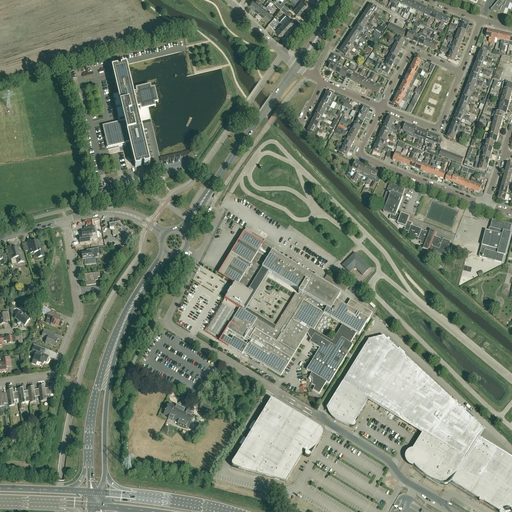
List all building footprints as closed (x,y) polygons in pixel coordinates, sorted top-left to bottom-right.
[(257,0),(256,0),(255,2),(252,0),(251,0),(248,5),(253,9),(259,1),(257,0)] [(253,9),(258,12),(262,7),(260,5),(263,0),(262,0),(259,0),(259,1),(253,9)] [(277,6),(280,9),(282,6),(284,4),(286,2),(283,0),(282,0),(280,3),(277,6)] [(307,5),(301,0),(300,0),(297,0),(297,1),(295,0),(290,0),(291,0),(292,1),(302,9),(304,7),(305,8),(306,8),(307,6),(307,5)] [(404,0),(397,0),(396,2),(397,2),(395,5),(393,9),(396,10),(397,8),(398,8),(400,4),(402,5),(404,0)] [(498,0),(495,5),(506,9),(507,10),(510,4),(511,5),(508,3),(499,0),(498,0)] [(290,3),(295,7),(293,10),(299,14),(302,9),(292,1),(290,3)] [(416,4),(410,1),(408,8),(407,10),(406,10),(405,14),(407,15),(408,13),(409,13),(411,9),(413,10),(416,4)] [(264,9),(262,7),(258,12),(263,16),(267,11),(268,9),(270,6),(268,4),(264,9)] [(422,6),(416,4),(413,10),(416,11),(414,16),(415,16),(414,18),(416,19),(422,6)] [(377,17),(379,18),(380,16),(377,14),(377,13),(375,12),(376,9),(371,5),(367,11),(377,17)] [(490,10),(503,15),(505,9),(507,10),(506,9),(495,5),(490,10)] [(424,15),(427,9),(422,6),(416,19),(418,20),(420,17),(418,16),(419,13),(424,15)] [(433,12),(427,9),(424,15),(430,18),(433,12)] [(271,14),(267,11),(263,16),(267,20),(271,14)] [(377,17),(367,11),(364,16),(370,19),(371,17),(374,19),(375,18),(378,20),(379,18),(377,17)] [(435,20),(438,14),(433,12),(430,18),(435,20)] [(444,17),(438,14),(435,20),(441,23),(444,17)] [(370,19),(364,16),(360,21),(369,26),(372,29),(374,26),(370,24),(372,21),(370,19)] [(291,25),(293,23),(292,22),(287,17),(283,21),(288,26),(290,24),(291,25)] [(444,17),(441,23),(447,26),(450,19),(444,17)] [(276,20),(275,20),(273,19),(268,24),(272,28),(275,25),(277,28),(275,30),(280,35),(281,35),(283,34),(283,33),(282,32),(284,30),(275,22),(276,20)] [(283,21),(281,24),(277,19),(275,20),(276,20),(275,22),(284,30),(288,26),(283,21)] [(369,26),(360,21),(357,26),(363,30),(364,27),(367,29),(369,26)] [(458,27),(451,24),(448,30),(451,31),(452,30),(453,28),(456,29),(459,30),(466,33),(467,30),(468,30),(469,27),(468,27),(468,26),(459,23),(458,27)] [(354,31),(365,39),(367,37),(363,35),(364,34),(361,32),(363,30),(357,26),(354,31)] [(412,41),(415,35),(418,28),(416,27),(414,31),(412,30),(411,33),(409,32),(407,38),(412,41)] [(421,30),(420,34),(419,33),(418,36),(415,35),(412,41),(418,44),(424,31),(421,30)] [(466,33),(459,30),(457,36),(463,38),(466,33)] [(361,38),(364,40),(365,39),(354,31),(350,36),(356,40),(358,42),(360,39),(361,38)] [(424,31),(418,44),(424,46),(426,40),(428,37),(425,36),(427,32),(424,31)] [(499,34),(493,32),(491,43),(491,44),(494,45),(495,39),(498,40),(499,34)] [(356,40),(350,36),(347,41),(353,45),(359,49),(360,47),(357,45),(357,44),(354,43),(356,40)] [(463,38),(457,36),(455,42),(461,44),(463,38)] [(389,41),(393,43),(396,44),(402,47),(405,42),(398,39),(397,42),(394,40),(393,41),(390,39),(389,41)] [(452,47),(459,50),(461,44),(455,42),(452,40),(448,39),(447,41),(451,43),(450,43),(454,45),(452,47)] [(426,40),(424,46),(429,49),(432,43),(426,40)] [(353,45),(347,41),(343,46),(349,50),(352,52),(354,49),(357,51),(359,49),(353,45)] [(432,43),(429,49),(435,51),(438,45),(432,43)] [(366,51),(370,55),(377,48),(373,44),(366,51)] [(402,47),(396,44),(393,50),(399,53),(402,47)] [(346,56),(349,50),(343,46),(340,52),(346,56)] [(445,47),(442,46),(440,52),(447,54),(446,55),(449,56),(448,59),(455,62),(457,56),(450,53),(447,52),(444,51),(445,48),(445,47)] [(450,53),(457,56),(459,50),(452,47),(451,50),(448,49),(448,50),(445,48),(444,51),(447,52),(450,53)] [(393,50),(390,55),(396,58),(399,53),(393,50)] [(489,58),(486,57),(487,54),(481,51),(478,57),(491,62),(492,60),(489,58)] [(370,69),(378,55),(374,53),(366,67),(370,69)] [(333,61),(332,63),(329,69),(335,72),(338,66),(335,64),(336,62),(339,63),(341,59),(342,58),(333,54),(329,59),(333,61)] [(396,58),(390,55),(387,61),(393,64),(396,58)] [(476,63),(483,65),(484,63),(486,64),(487,63),(490,65),(491,62),(478,57),(476,63)] [(423,70),(418,68),(421,62),(415,59),(412,65),(423,70)] [(379,61),(378,63),(390,70),(393,64),(387,61),(386,63),(383,62),(382,63),(379,61)] [(380,67),(377,73),(381,75),(383,72),(388,75),(390,70),(378,63),(377,65),(380,67)] [(485,69),(482,68),(483,65),(476,63),(474,68),(480,71),(487,73),(490,75),(491,73),(484,70),(485,69)] [(340,75),(345,78),(352,65),(350,64),(348,68),(350,69),(349,71),(343,69),(340,75)] [(117,67),(112,68),(117,93),(112,94),(117,115),(119,115),(121,122),(102,126),(105,137),(104,137),(106,148),(118,145),(118,147),(126,145),(126,143),(129,142),(135,167),(141,166),(141,165),(144,164),(144,165),(150,164),(139,118),(137,118),(135,111),(137,111),(136,107),(140,106),(141,110),(155,106),(155,103),(158,102),(155,87),(151,88),(150,85),(136,88),(137,92),(133,93),(126,65),(120,66),(121,67),(118,68),(117,67)] [(352,65),(345,78),(351,81),(354,74),(351,73),(353,70),(352,70),(354,66),(352,65)] [(423,70),(412,65),(409,70),(416,74),(418,75),(420,71),(422,72),(423,70)] [(335,72),(340,75),(343,69),(338,66),(335,72)] [(472,74),(478,77),(479,74),(483,75),(483,74),(486,76),(487,73),(480,71),(474,68),(473,71),(472,71),(471,73),(472,74)] [(416,74),(409,70),(407,76),(413,79),(416,74)] [(360,77),(354,74),(351,81),(356,83),(360,77)] [(469,80),(483,85),(484,83),(480,81),(477,79),(478,77),(472,74),(469,80)] [(416,80),(413,79),(407,76),(404,81),(413,86),(416,80)] [(76,101),(82,100),(76,77),(70,78),(76,101)] [(365,80),(360,77),(356,83),(362,86),(365,80)] [(365,88),(367,89),(370,83),(365,80),(362,86),(362,87),(362,88),(364,89),(365,89),(365,88)] [(482,88),(483,85),(469,80),(467,86),(474,88),(476,83),(479,84),(478,86),(482,88)] [(413,86),(404,81),(401,87),(407,90),(410,91),(413,86)] [(376,86),(370,83),(367,89),(373,92),(376,86)] [(377,86),(376,86),(373,92),(375,93),(375,94),(377,95),(378,95),(382,89),(381,89),(382,88),(380,87),(379,88),(377,86)] [(465,91),(472,94),(478,96),(479,94),(473,91),(474,88),(467,86),(465,91)] [(407,90),(401,87),(399,92),(405,95),(407,90)] [(511,91),(504,89),(503,95),(511,97),(511,92),(511,91)] [(478,96),(472,94),(465,91),(463,97),(469,100),(470,97),(473,98),(474,98),(477,99),(478,96)] [(325,96),(324,98),(330,101),(333,103),(335,100),(332,99),(333,96),(327,93),(326,92),(325,93),(324,95),(324,96),(325,96)] [(408,100),(403,98),(405,95),(399,92),(396,98),(404,102),(407,103),(408,100)] [(462,100),(461,103),(474,108),(474,106),(471,104),(468,103),(469,100),(463,97),(462,97),(461,98),(461,99),(461,100),(462,100)] [(330,101),(324,98),(321,104),(327,107),(330,109),(333,103),(330,101)] [(402,108),(404,102),(396,98),(393,103),(402,108)] [(473,110),(474,108),(461,103),(458,109),(465,111),(467,106),(470,107),(469,109),(473,110)] [(319,109),(325,113),(331,116),(333,113),(329,111),(330,109),(327,107),(321,104),(319,109)] [(507,109),(500,107),(498,112),(504,114),(506,115),(507,109)] [(322,118),(323,115),(326,117),(327,116),(330,118),(331,116),(325,113),(319,109),(316,115),(322,118)] [(362,109),(360,114),(366,117),(369,112),(362,109)] [(458,109),(456,114),(469,119),(470,117),(467,116),(467,115),(464,114),(465,111),(458,109)] [(354,118),(363,123),(366,117),(360,114),(356,112),(355,115),(356,116),(354,118)] [(503,120),(504,114),(498,112),(496,112),(494,118),(503,120)] [(462,119),(465,121),(468,122),(469,119),(456,114),(454,120),(461,123),(462,119)] [(322,118),(316,115),(313,120),(319,123),(322,118)] [(386,123),(392,126),(395,120),(388,117),(386,123)] [(348,122),(351,124),(354,125),(360,128),(363,123),(354,118),(353,122),(349,120),(348,122)] [(319,123),(313,120),(310,126),(317,129),(319,123)] [(452,126),(458,128),(465,131),(466,128),(462,127),(462,126),(460,125),(461,123),(454,120),(452,126)] [(392,126),(386,123),(383,128),(390,131),(392,126)] [(489,129),(500,132),(501,126),(493,124),(490,123),(489,128),(489,129)] [(354,125),(351,124),(350,126),(349,129),(352,130),(351,131),(357,134),(360,128),(354,125)] [(409,133),(411,127),(405,125),(404,127),(402,126),(401,131),(403,132),(403,131),(406,132),(405,135),(405,136),(404,139),(406,140),(409,133)] [(317,129),(310,126),(308,131),(316,136),(318,132),(322,134),(323,132),(319,130),(317,129)] [(465,131),(458,128),(452,126),(450,132),(456,134),(457,132),(460,132),(464,133),(465,131)] [(342,133),(346,135),(355,139),(357,134),(351,131),(350,133),(347,131),(347,132),(344,131),(344,130),(338,127),(336,130),(343,133),(342,133)] [(417,129),(411,127),(409,133),(406,140),(405,143),(408,144),(410,137),(412,134),(414,135),(417,129)] [(390,131),(383,128),(381,134),(387,137),(388,134),(391,135),(392,132),(390,131)] [(417,140),(415,143),(414,146),(417,147),(419,141),(420,138),(422,131),(417,129),(414,135),(418,137),(416,140),(417,140)] [(500,132),(489,129),(488,130),(489,131),(491,132),(490,135),(498,137),(500,132)] [(426,140),(428,134),(422,131),(420,138),(419,141),(417,147),(420,148),(421,146),(420,146),(423,139),(426,140)] [(447,137),(448,137),(447,137),(454,140),(456,134),(450,132),(449,134),(448,134),(447,134),(446,136),(447,137)] [(352,145),(355,139),(346,135),(342,133),(341,136),(344,137),(347,139),(346,142),(352,145)] [(387,137),(381,134),(378,140),(385,142),(387,137)] [(431,142),(434,136),(428,134),(426,140),(425,143),(428,144),(427,147),(429,148),(431,142)] [(484,140),(486,140),(488,141),(494,143),(496,143),(498,137),(490,135),(487,134),(486,137),(485,136),(484,140)] [(440,138),(434,136),(431,142),(429,148),(432,149),(434,143),(438,144),(437,146),(439,148),(442,141),(439,140),(440,138)] [(383,145),(385,142),(378,140),(376,145),(388,151),(391,152),(392,152),(393,150),(386,147),(386,146),(383,145)] [(485,146),(493,149),(494,143),(488,141),(486,140),(485,146)] [(349,150),(352,145),(346,142),(344,145),(342,143),(342,144),(341,146),(343,147),(349,150)] [(347,156),(349,150),(343,147),(341,146),(337,144),(335,147),(342,150),(340,153),(339,152),(338,155),(344,157),(345,155),(347,156)] [(388,151),(376,145),(373,151),(380,154),(381,151),(384,152),(387,153),(386,156),(388,158),(391,159),(394,153),(392,152),(391,152),(388,151)] [(485,146),(483,152),(491,155),(493,149),(485,146)] [(491,155),(483,152),(479,151),(478,157),(482,158),(490,160),(491,160),(492,157),(490,157),(491,155)] [(190,152),(162,158),(163,162),(191,156),(190,152)] [(409,160),(406,159),(404,165),(409,167),(413,158),(414,155),(412,154),(409,160)] [(398,163),(401,157),(395,155),(393,161),(398,163)] [(406,159),(401,157),(398,163),(404,165),(406,159)] [(421,164),(417,163),(415,169),(421,171),(424,162),(422,161),(421,164)] [(358,171),(361,165),(359,164),(359,163),(356,162),(356,163),(355,163),(354,165),(351,164),(346,176),(349,177),(352,171),(354,172),(354,173),(351,180),(353,181),(358,171)] [(479,170),(486,172),(488,166),(480,164),(479,170)] [(367,168),(361,165),(358,171),(353,181),(356,183),(359,176),(362,177),(367,168)] [(432,168),(429,167),(426,174),(432,176),(436,166),(433,165),(432,168)] [(364,182),(366,183),(372,171),(367,168),(362,177),(366,179),(364,182)] [(374,189),(377,183),(374,182),(378,173),(372,171),(366,183),(369,184),(371,181),(373,182),(372,185),(371,188),(372,188),(374,189)] [(445,174),(440,171),(437,178),(443,180),(445,174)] [(459,179),(456,186),(459,187),(460,186),(462,187),(464,181),(459,179)] [(470,183),(468,189),(473,191),(477,182),(471,180),(470,183)] [(479,193),(480,189),(483,190),(484,187),(482,186),(482,185),(482,184),(477,182),(473,191),(479,193)] [(395,217),(397,214),(403,197),(402,196),(405,189),(390,183),(380,209),(384,210),(383,213),(391,215),(395,217)] [(507,195),(499,193),(498,199),(505,201),(507,195)] [(408,222),(410,217),(409,217),(409,218),(407,217),(408,215),(404,214),(403,215),(401,215),(402,214),(401,214),(401,216),(397,214),(395,217),(391,215),(389,219),(398,223),(397,224),(399,225),(405,228),(404,231),(409,232),(408,234),(418,238),(418,241),(421,242),(420,244),(423,245),(422,249),(429,251),(431,251),(430,254),(437,257),(438,254),(445,257),(450,242),(443,239),(443,240),(435,237),(436,233),(429,230),(428,233),(426,233),(426,232),(422,230),(411,226),(412,225),(412,223),(408,222)] [(502,263),(504,256),(505,256),(511,233),(510,233),(511,225),(492,220),(489,232),(486,231),(482,246),(479,257),(483,258),(502,263)] [(124,245),(133,232),(125,227),(124,228),(121,225),(118,222),(109,224),(110,228),(111,230),(112,230),(113,236),(116,236),(117,236),(116,239),(124,245)] [(89,238),(92,237),(92,234),(95,233),(95,229),(93,229),(93,226),(84,227),(84,230),(81,231),(82,236),(79,237),(80,243),(90,242),(89,238)] [(231,295),(228,301),(225,299),(226,298),(225,297),(224,299),(239,309),(219,341),(228,347),(242,355),(243,353),(248,356),(253,360),(255,361),(260,364),(263,366),(267,368),(268,369),(281,376),(281,375),(282,374),(286,368),(287,366),(289,363),(290,361),(293,356),(294,354),(297,349),(298,347),(301,344),(304,338),(307,334),(312,337),(309,342),(314,345),(318,348),(319,349),(313,360),(312,361),(308,367),(306,370),(312,373),(309,377),(311,378),(312,380),(312,383),(311,385),(315,387),(313,390),(319,394),(326,382),(329,384),(346,355),(339,350),(340,347),(348,352),(353,345),(350,343),(356,334),(359,335),(361,332),(362,329),(366,324),(368,320),(372,314),(350,300),(346,307),(341,304),(336,301),(340,294),(330,288),(272,252),(275,247),(246,229),(233,249),(225,262),(218,274),(234,283),(232,286),(236,288),(232,293),(231,293),(231,294),(230,295),(231,295)] [(33,241),(27,243),(30,254),(34,253),(34,254),(36,253),(37,258),(44,256),(42,247),(39,248),(37,242),(34,243),(33,241)] [(7,248),(12,265),(24,262),(21,252),(19,252),(18,248),(14,249),(13,246),(7,248)] [(96,264),(95,258),(98,257),(97,254),(99,254),(99,248),(87,250),(88,253),(82,254),(82,260),(84,260),(85,263),(84,263),(85,263),(85,265),(85,266),(96,264)] [(370,269),(355,254),(342,266),(349,273),(355,268),(363,276),(370,269)] [(83,283),(85,282),(86,286),(96,285),(95,281),(98,280),(98,276),(100,276),(100,272),(81,275),(83,283)] [(345,291),(348,287),(336,279),(327,274),(325,279),(345,291)] [(190,327),(215,283),(204,277),(178,320),(190,327)] [(6,322),(10,321),(9,312),(2,313),(3,316),(0,316),(0,325),(7,324),(6,322)] [(17,315),(14,319),(18,321),(17,322),(18,324),(19,324),(20,323),(25,327),(30,319),(25,316),(24,312),(20,312),(17,312),(17,315)] [(61,317),(56,315),(50,313),(47,319),(52,321),(51,325),(60,328),(63,321),(60,320),(61,317)] [(58,339),(54,338),(55,335),(44,331),(42,336),(47,339),(46,343),(55,347),(58,339)] [(8,343),(12,343),(11,336),(7,337),(7,338),(2,338),(0,338),(0,347),(2,347),(1,345),(3,345),(3,341),(8,341),(8,343)] [(369,400),(369,399),(423,433),(422,435),(413,450),(410,450),(408,452),(406,454),(405,456),(405,459),(406,461),(407,464),(409,465),(412,466),(413,466),(413,465),(416,468),(420,471),(426,476),(435,482),(441,485),(444,486),(446,486),(448,485),(450,484),(452,483),(471,495),(499,450),(479,437),(484,429),(384,337),(369,340),(327,409),(329,413),(332,418),(336,421),(340,424),(345,426),(349,427),(351,427),(353,427),(355,427),(356,426),(356,424),(355,423),(355,422),(369,400)] [(34,352),(36,353),(32,364),(36,366),(37,363),(43,365),(44,362),(46,363),(47,363),(48,363),(49,362),(49,360),(49,359),(49,358),(48,358),(44,356),(46,350),(33,345),(30,352),(33,354),(34,352)] [(6,368),(11,367),(10,358),(3,359),(3,364),(0,363),(0,371),(1,373),(6,372),(6,368)] [(39,389),(40,396),(40,402),(46,401),(46,396),(50,395),(51,388),(45,389),(44,386),(38,386),(39,389)] [(30,402),(30,403),(36,402),(35,397),(40,396),(39,389),(34,390),(34,387),(28,388),(28,391),(30,402)] [(30,402),(28,391),(23,391),(23,389),(17,389),(17,392),(18,400),(20,410),(23,409),(23,404),(28,403),(28,402),(30,402)] [(18,400),(17,392),(13,393),(12,390),(6,391),(7,394),(8,401),(8,404),(9,407),(14,406),(14,400),(18,400)] [(0,407),(4,407),(4,405),(8,404),(8,401),(7,394),(2,394),(2,391),(0,391),(0,407)] [(232,468),(233,468),(258,475),(286,482),(304,452),(310,456),(322,436),(323,435),(323,434),(323,433),(323,432),(322,432),(322,431),(322,430),(321,430),(321,429),(320,429),(320,428),(319,428),(270,400),(250,433),(232,464),(231,464),(231,465),(231,466),(232,466),(232,467),(232,468)] [(202,403),(199,408),(210,413),(213,408),(202,403)] [(173,406),(169,404),(164,414),(169,417),(168,418),(168,419),(172,421),(173,420),(178,423),(177,423),(186,427),(189,428),(195,416),(192,415),(192,414),(187,411),(186,412),(184,411),(185,410),(176,406),(176,407),(173,405),(173,406)] [(511,457),(499,450),(471,495),(499,511),(507,511),(511,511),(511,510),(511,457)]
